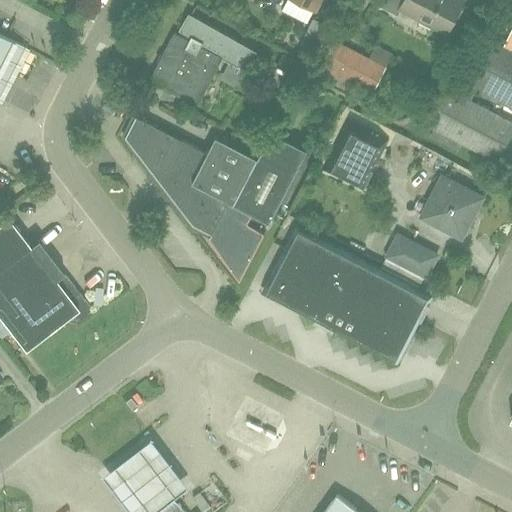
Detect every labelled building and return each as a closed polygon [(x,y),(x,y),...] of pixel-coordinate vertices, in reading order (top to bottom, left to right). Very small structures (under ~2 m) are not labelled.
[(292,0),(315,12),(321,0),(292,0)] [(383,0),(381,6),(398,15),(400,10),(447,34),(464,0),(383,0)] [(223,57),(201,46),(202,43),(247,69),(257,50),(189,12),(179,30),(191,37),(189,40),(174,32),(150,78),(199,103),(223,57)] [(511,29),(501,48),(511,54),(511,29)] [(0,89),(23,45),(0,33),(0,89)] [(320,69),(371,96),(387,66),(336,39),(320,69)] [(511,108),(511,54),(501,48),(487,41),(464,84),(511,108)] [(25,82),(19,93),(35,102),(41,90),(25,82)] [(427,124),(499,162),(511,136),(511,121),(446,87),(427,124)] [(193,225),(211,234),(209,237),(246,268),(269,222),(307,150),(272,131),(258,158),(216,136),(207,153),(137,116),(125,137),(193,225)] [(322,170),(363,191),(389,140),(348,119),(322,170)] [(480,197),(443,178),(424,215),(461,235),(480,197)] [(66,276),(58,275),(55,277),(11,219),(0,227),(0,317),(24,349),(65,317),(68,321),(76,322),(88,313),(89,305),(66,276)] [(298,228),(275,274),(265,292),(353,337),(396,360),(408,337),(430,296),(298,228)] [(398,235),(387,256),(426,276),(437,255),(398,235)] [(66,429),(86,418),(81,408),(61,419),(66,429)] [(146,430),(112,455),(147,503),(160,494),(157,490),(192,464),(173,437),(161,446),(156,439),(154,440),(146,430)] [(204,511),(211,507),(200,492),(193,497),(203,511),(204,511)] [(362,511),(337,494),(324,511),(362,511)] [(200,511),(199,511),(186,511),(179,503),(166,511),(200,511)]
